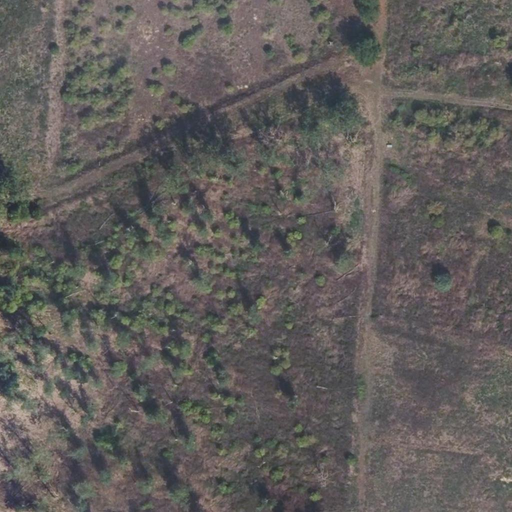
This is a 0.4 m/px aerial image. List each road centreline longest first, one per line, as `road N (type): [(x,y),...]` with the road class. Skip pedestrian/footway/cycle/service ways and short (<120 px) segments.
road 1 (track): [(349,511),(378,63)]
road 2 (track): [(378,63),(274,91),(56,196),(0,193)]
road 3 (track): [(511,106),(421,99),(389,85),(378,63)]
